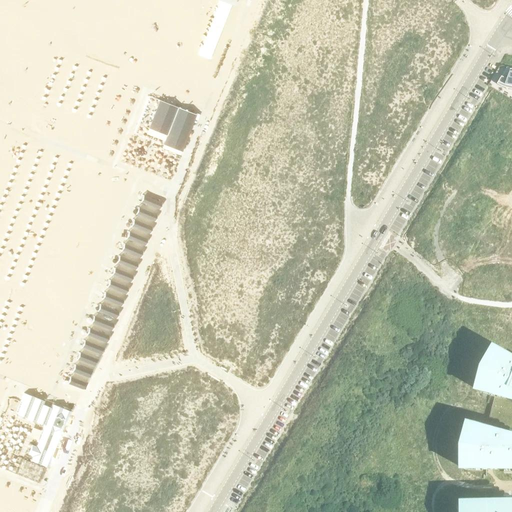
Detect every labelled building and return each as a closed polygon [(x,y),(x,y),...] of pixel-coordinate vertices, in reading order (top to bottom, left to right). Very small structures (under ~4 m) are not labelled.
[(508,68),(507,68),(506,68),(501,77),(498,83),(497,83),(496,83),(496,84),(496,85),(498,86),(501,87),(503,88),(505,88),(505,89),(506,89),(506,90),(507,89),(508,89),(509,89),(510,89),(511,89),(511,90),(511,89),(511,69),(510,70),(510,69),(509,69),(508,69),(508,68)] [(196,114),(157,99),(147,126),(166,133),(162,144),(180,151),(182,151),(196,114)] [(157,209),(159,203),(139,194),(136,201),(157,209)] [(499,206),(463,212),(474,264),(509,259),(499,206)] [(152,221),(154,215),(134,207),(131,213),(152,221)] [(147,233),(150,227),(129,218),(127,225),(147,233)] [(142,245),(145,239),(124,231),(122,237),(142,245)] [(138,257),(140,251),(120,243),(117,249),(138,257)] [(133,269),(135,263),(115,255),(112,261),(133,269)] [(128,282),(130,275),(110,267),(107,273),(128,282)] [(123,294),(126,287),(105,279),(103,286),(123,294)] [(118,306),(121,299),(100,291),(98,298),(118,306)] [(114,317),(117,311),(96,303),(93,309),(114,317)] [(109,329),(112,323),(91,315),(89,321),(109,329)] [(104,342),(107,336),(86,328),(83,334),(104,342)] [(99,353),(102,347),(81,339),(79,345),(99,353)] [(511,358),(497,350),(496,351),(498,352),(482,391),(480,391),(480,392),(511,400),(511,358)] [(95,366),(97,359),(77,351),(74,358),(95,366)] [(90,378),(92,371),(72,363),(69,370),(90,378)] [(86,390),(89,383),(68,375),(66,381),(86,390)] [(24,393),(16,414),(25,417),(25,418),(34,422),(34,421),(44,425),(35,446),(31,444),(27,453),(31,455),(30,460),(30,461),(21,458),(15,474),(38,483),(45,466),(48,467),(70,411),(52,404),(50,407),(41,404),(43,400),(24,393)] [(508,435),(480,427),(471,425),(471,426),(473,427),(468,468),(465,468),(465,470),(486,470),(493,469),(501,469),(501,470),(511,469),(511,436),(508,436),(508,435)] [(467,504),(462,504),(463,511),(511,511),(511,503),(510,503),(486,504),(485,504),(473,504),(468,504),(467,504)]
